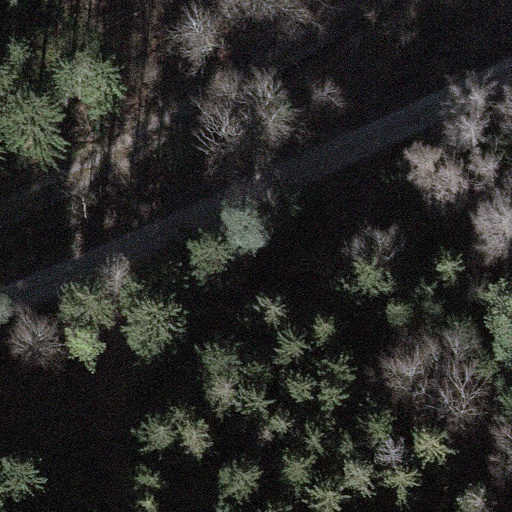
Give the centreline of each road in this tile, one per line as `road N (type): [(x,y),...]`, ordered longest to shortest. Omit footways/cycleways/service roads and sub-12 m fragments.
road 1 (track): [(511,74),(0,297)]
road 2 (track): [(370,0),(0,206)]
